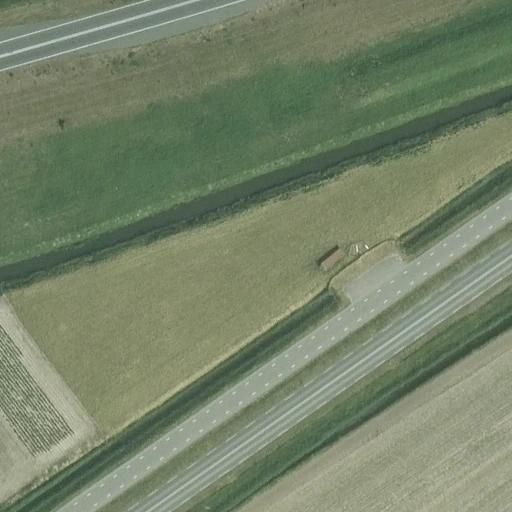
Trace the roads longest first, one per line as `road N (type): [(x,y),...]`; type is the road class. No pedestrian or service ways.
road 1 (unclassified): [(511,206),(75,511)]
road 2 (secondary): [(147,511),(511,257)]
road 3 (trunk): [(195,0),(0,57)]
